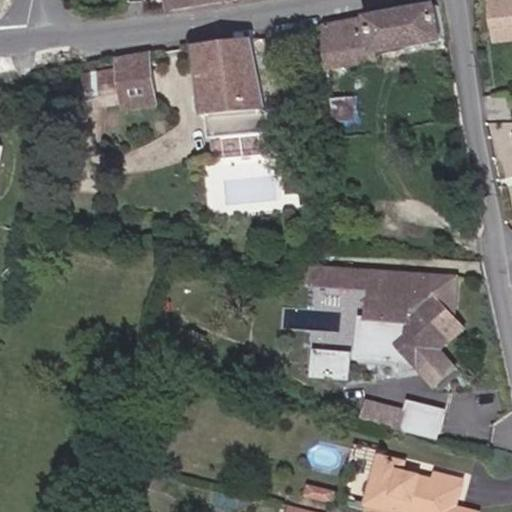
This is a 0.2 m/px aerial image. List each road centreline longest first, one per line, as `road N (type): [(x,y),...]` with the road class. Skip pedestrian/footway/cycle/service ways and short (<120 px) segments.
road 1 (residential): [(32,45),(340,0)]
road 2 (residential): [(467,0),(506,242)]
